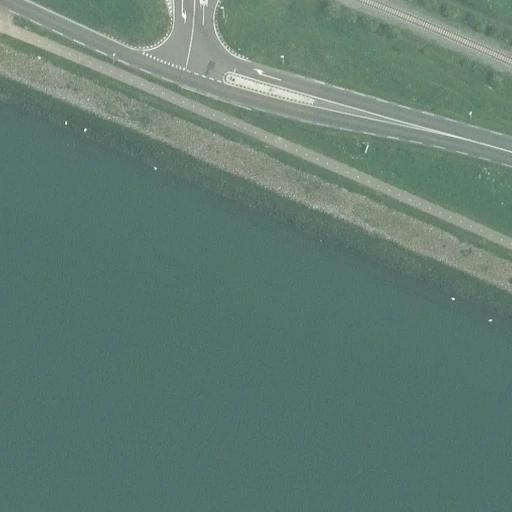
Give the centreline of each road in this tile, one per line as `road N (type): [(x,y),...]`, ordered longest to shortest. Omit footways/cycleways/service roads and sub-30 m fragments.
road 1 (unclassified): [(181,78),(312,114),(458,139)]
road 2 (unclassified): [(458,139),(189,48)]
road 3 (unclassified): [(3,0),(181,78)]
